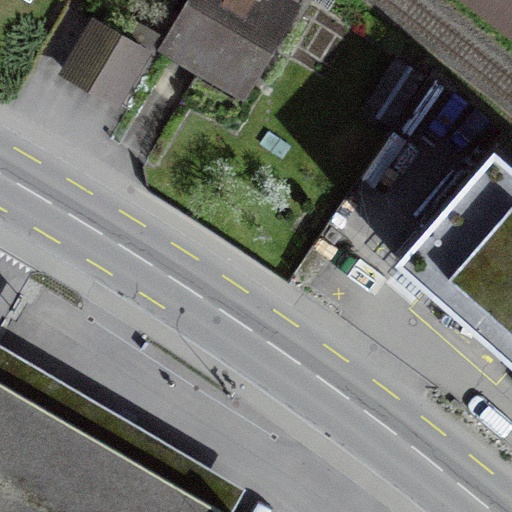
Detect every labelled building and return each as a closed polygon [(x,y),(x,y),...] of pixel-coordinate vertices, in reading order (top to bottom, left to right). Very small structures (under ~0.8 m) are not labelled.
[(199,0),(168,55),(243,99),(292,15),(266,0),(199,0)] [(511,0),(475,0),(511,27),(511,0)] [(114,102),(145,52),(95,22),(65,73),(76,79),(102,94),(114,102)] [(511,171),(494,156),(401,264),(511,360),(511,171)] [(0,511),(219,511),(0,386),(0,511)]
